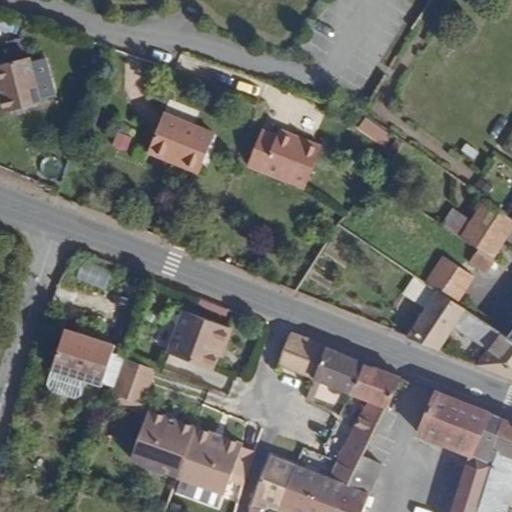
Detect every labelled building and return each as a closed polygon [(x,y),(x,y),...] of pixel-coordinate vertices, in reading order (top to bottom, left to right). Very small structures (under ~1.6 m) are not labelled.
[(44,97),(33,61),(32,55),(0,65),(0,83),(3,94),(0,95),(0,101),(3,113),(45,101),(44,97)] [(44,97),(57,93),(46,57),(33,61),(44,97)] [(155,150),(207,170),(222,131),(170,111),(155,150)] [(301,133),(285,126),(282,134),(298,141),(301,133)] [(255,162),(312,184),(328,143),(301,133),(298,141),(282,134),(267,129),(255,162)] [(511,257),(511,242),(511,238),(491,216),(480,238),(459,225),(450,239),(489,265),(502,274),(511,280),(511,257)] [(480,280),(493,288),(495,285),(502,274),(489,265),(480,280)] [(457,274),(439,303),(447,308),(465,320),(483,291),(457,274)] [(495,285),(511,295),(511,280),(502,274),(495,285)] [(454,364),(468,339),(475,326),(465,320),(447,308),(421,352),(454,364)] [(468,339),(485,350),(487,346),(492,338),(475,326),(468,339)] [(236,365),(239,367),(246,349),(199,332),(184,373),(227,389),(236,365)] [(504,356),(509,348),(492,338),(487,346),(504,356)] [(511,387),(511,350),(509,348),(504,356),(490,379),(511,387)] [(103,400),(119,405),(132,368),(82,351),(69,388),(103,400)] [(293,383),(330,397),(342,366),(306,352),(293,383)] [(364,410),(366,410),(379,379),(342,366),(330,397),(364,410)] [(373,485),(380,471),(418,393),(379,379),(366,410),(383,417),(368,445),(353,479),(372,487),(373,485)] [(171,389),(143,380),(131,416),(159,426),(171,389)] [(92,417),(98,414),(103,400),(69,388),(64,402),(68,410),(92,417)] [(484,466),(472,511),(495,511),(511,453),(511,428),(449,405),(433,447),(484,466)] [(159,429),(159,426),(131,416),(129,424),(164,436),(166,431),(159,429)] [(265,495),(272,469),(166,431),(164,436),(151,479),(242,511),(251,490),(265,495)] [(511,511),(511,453),(495,511),(511,511)] [(394,493),(400,479),(380,471),(373,485),(394,493)] [(301,511),(313,482),(286,472),(273,511),(301,511)] [(372,487),(353,479),(347,495),(365,502),(366,499),(372,487)] [(301,511),(327,511),(336,491),(313,482),(301,511)] [(389,507),(394,493),(373,485),(372,487),(366,499),(389,507)] [(327,511),(360,511),(365,502),(347,495),(336,491),(327,511)] [(360,511),(386,511),(389,507),(366,499),(365,502),(360,511)]
